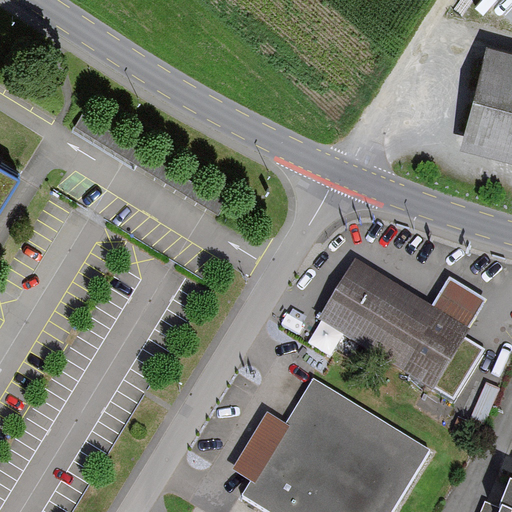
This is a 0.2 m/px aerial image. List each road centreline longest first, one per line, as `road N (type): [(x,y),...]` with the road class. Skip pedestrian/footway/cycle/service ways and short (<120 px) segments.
road 1 (residential): [(127,511),(333,171)]
road 2 (tertiary): [(30,0),(128,64),(333,171)]
road 3 (track): [(333,171),(444,0)]
road 4 (tertiary): [(333,171),(511,232)]
